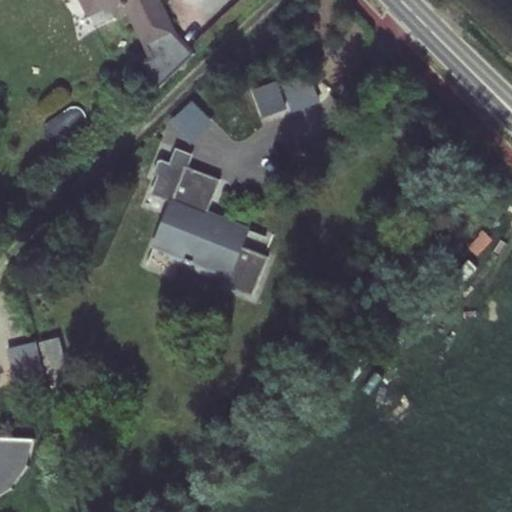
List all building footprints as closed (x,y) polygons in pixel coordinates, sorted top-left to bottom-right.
[(94,0),(99,8),(113,0),(124,0),(132,13),(138,9),(156,42),(148,47),(167,82),(201,50),(176,0),(94,0)] [(256,84),(265,113),(290,105),(281,76),(256,84)] [(192,142),(215,118),(192,96),(169,120),(192,142)] [(213,213),(224,178),(188,167),(163,244),(196,256),(194,262),(238,278),(255,228),(213,213)] [(55,336),(11,339),(14,377),(58,374),(55,336)] [(0,492),(3,490),(14,480),(22,469),(27,455),(29,447),(0,446),(0,492)]
